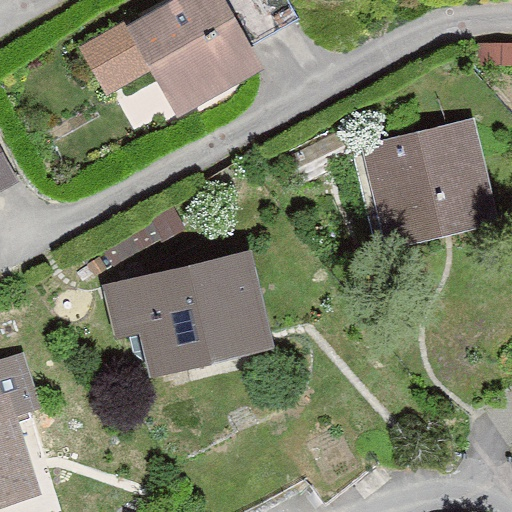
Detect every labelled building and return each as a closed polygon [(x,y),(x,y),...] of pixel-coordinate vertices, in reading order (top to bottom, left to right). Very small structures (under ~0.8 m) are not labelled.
[(243,48),(219,4),(216,0),(209,0),(142,38),(185,115),(258,74),(243,48)] [(225,0),(219,4),(243,48),(293,21),(281,0),(225,0)] [(471,142),(376,160),(392,241),(487,222),(471,142)] [(0,192),(14,185),(0,157),(0,192)] [(248,276),(120,300),(126,334),(154,329),(162,372),(263,353),(248,276)] [(17,369),(0,374),(0,501),(31,492),(7,417),(30,410),(17,369)]
